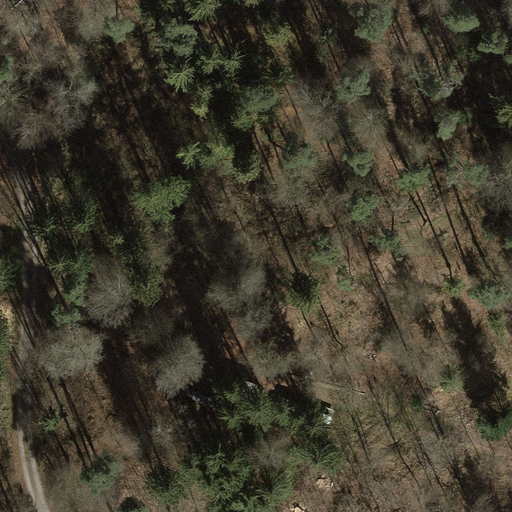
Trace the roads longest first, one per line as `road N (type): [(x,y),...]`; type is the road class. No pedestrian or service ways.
road 1 (track): [(24,336),(165,360),(511,448)]
road 2 (track): [(37,511),(24,431),(30,220),(0,115)]
